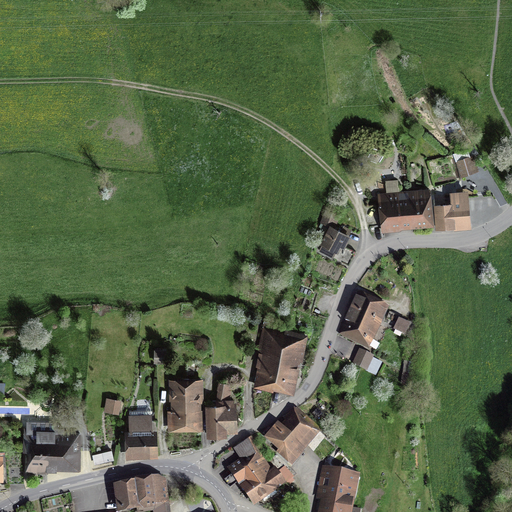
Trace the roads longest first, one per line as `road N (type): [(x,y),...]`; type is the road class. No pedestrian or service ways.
road 1 (tertiary): [(511,213),(465,239),(409,240),(373,252),(355,271),(304,394),(191,471)]
road 2 (track): [(373,252),(353,196),(270,122),(217,99),(136,87)]
road 3 (tertiary): [(191,471),(144,465),(0,508)]
road 4 (track): [(0,83),(136,87)]
